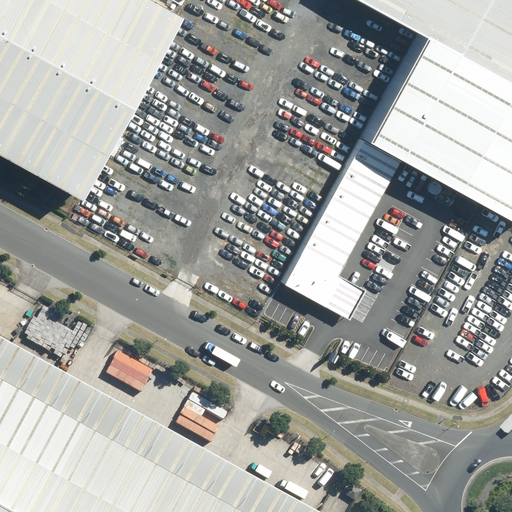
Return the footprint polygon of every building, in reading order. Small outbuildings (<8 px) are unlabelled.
[(0,0),(0,154),(80,198),(181,14),(155,0),(0,0)] [(511,0),(352,0),(417,36),(362,135),(399,155),(511,217),(511,0)] [(362,135),(279,288),(343,322),(356,295),(333,281),(399,155),(362,135)] [(0,511),(3,511),(75,384),(0,343),(0,511)] [(312,511),(75,384),(3,511),(312,511)]
